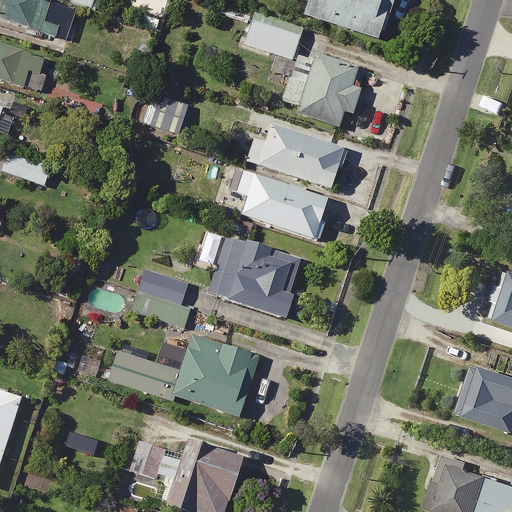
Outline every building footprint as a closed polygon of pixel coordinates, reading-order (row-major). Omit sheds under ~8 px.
[(0,0),(0,22),(31,32),(30,36),(40,39),(41,35),(67,43),(77,13),(35,0),(0,0)] [(76,0),(75,5),(102,13),(105,0),(76,0)] [(295,0),(315,7),(312,14),(310,20),(386,44),(400,0),(295,0)] [(299,66),(286,104),(303,110),(301,117),(343,131),(349,115),(356,117),(365,89),(354,86),(359,72),(321,60),(326,45),(308,39),(249,19),(240,46),(299,66)] [(0,83),(37,94),(46,64),(0,49),(0,83)] [(73,112),(76,104),(61,97),(63,93),(54,90),(49,102),(73,112)] [(190,101),(167,94),(157,130),(180,137),(190,101)] [(216,99),(205,135),(231,144),(237,126),(268,136),(274,118),(216,99)] [(0,136),(0,135),(9,138),(13,125),(7,123),(11,112),(0,108),(0,136)] [(348,152),(277,129),(271,147),(259,143),(252,166),(335,193),(348,152)] [(233,151),(229,162),(247,169),(251,157),(256,142),(238,136),(233,151)] [(56,168),(13,154),(6,175),(50,189),(56,168)] [(323,245),(338,201),(244,169),(235,196),(254,202),(247,220),(323,245)] [(210,296),(290,323),(309,266),(230,239),(210,296)] [(511,329),(511,274),(510,274),(505,290),(499,288),(494,306),(500,308),(495,325),(511,329)] [(198,292),(148,275),(135,312),(186,329),(198,292)] [(263,361),(196,340),(185,376),(123,356),(114,385),(177,405),(179,400),(244,421),(263,361)] [(511,381),(477,369),(457,422),(511,442),(511,381)] [(0,479),(19,420),(24,406),(25,401),(0,392),(0,479)] [(157,480),(166,450),(144,443),(137,441),(128,472),(157,480)] [(234,511),(248,464),(193,448),(182,488),(175,511),(234,511)] [(511,511),(511,509),(511,482),(445,461),(428,511),(511,511)]
